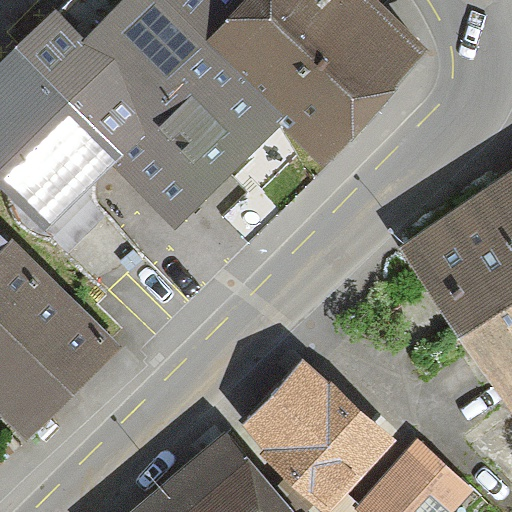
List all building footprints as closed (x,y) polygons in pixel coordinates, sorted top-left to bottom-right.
[(123,160),(181,215),(282,111),(318,146),(420,40),(378,0),(113,0),(86,28),(57,0),(53,0),(0,55),(0,169),(59,226),(123,160)] [(511,167),(403,244),(511,396),(511,167)] [(0,412),(22,434),(122,335),(17,230),(0,246),(0,412)] [(250,413),(352,511),(442,511),(457,498),(307,354),(250,413)] [(130,511),(303,511),(230,427),(130,511)]
